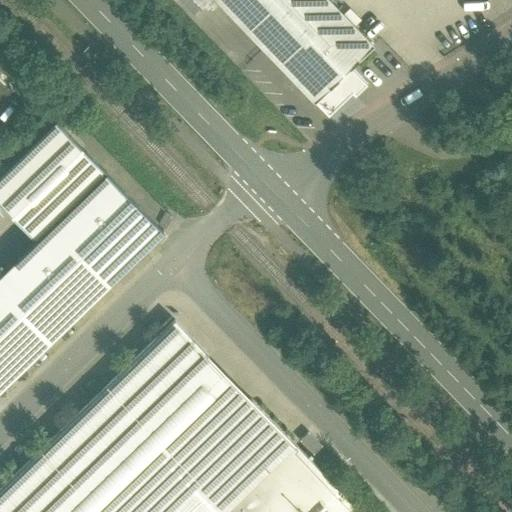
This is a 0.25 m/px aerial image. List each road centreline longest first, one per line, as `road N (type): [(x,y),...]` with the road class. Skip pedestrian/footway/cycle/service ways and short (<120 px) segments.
road 1 (residential): [(175,255),(424,511)]
road 2 (secondary): [(273,192),(511,434)]
road 3 (residential): [(273,192),(424,81),(511,30)]
road 4 (secondary): [(91,0),(273,192)]
road 5 (residential): [(0,423),(175,255)]
